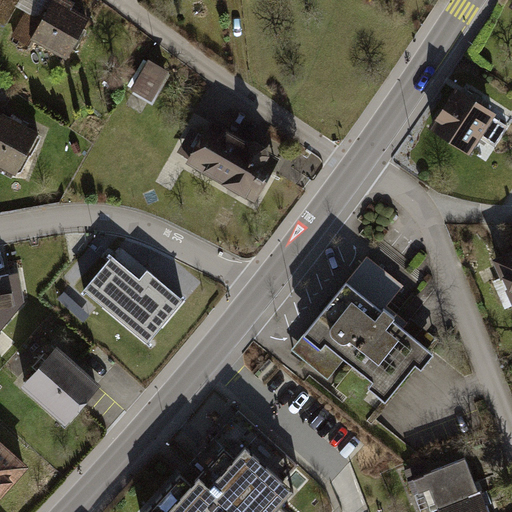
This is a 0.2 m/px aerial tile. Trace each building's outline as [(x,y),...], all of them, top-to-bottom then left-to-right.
[(0,0),(0,22),(5,26),(20,0),(19,0),(0,0)] [(32,39),(67,58),(90,16),(73,6),(75,1),(73,0),(51,0),(41,19),(25,11),(12,36),(29,45),(32,39)] [(131,86),(152,99),(170,68),(150,56),(131,86)] [(457,91),(434,127),(469,149),(479,134),(495,144),(506,127),(490,116),(492,114),(457,91)] [(0,165),(16,174),(39,130),(2,110),(0,114),(0,165)] [(188,163),(255,201),(280,158),(272,153),(271,146),(258,138),(250,140),(213,118),(203,134),(190,157),(188,163)] [(190,157),(203,134),(193,129),(180,152),(190,157)] [(511,253),(497,260),(511,293),(511,253)] [(405,285),(368,256),(291,349),(328,379),(346,358),(391,394),(429,348),(384,311),(405,285)] [(142,279),(115,257),(86,290),(150,343),(186,300),(150,270),(142,279)] [(9,274),(0,275),(0,329),(16,312),(9,274)] [(65,292),(58,299),(84,324),(91,316),(65,292)] [(59,346),(23,386),(66,425),(102,386),(59,346)] [(191,484),(180,474),(146,511),(289,511),(270,494),(298,463),(239,410),(211,440),(217,445),(207,456),(202,451),(190,464),(201,474),(191,484)] [(0,493),(24,466),(0,444),(0,493)] [(466,458),(409,479),(414,494),(431,488),(439,511),(490,511),(487,503),(484,505),(466,458)]
